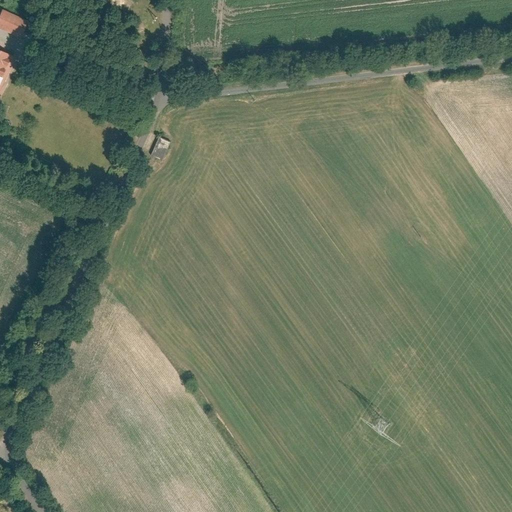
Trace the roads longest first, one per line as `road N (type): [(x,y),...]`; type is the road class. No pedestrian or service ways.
road 1 (unclassified): [(0,448),(161,94)]
road 2 (unclassified): [(161,94),(511,54)]
